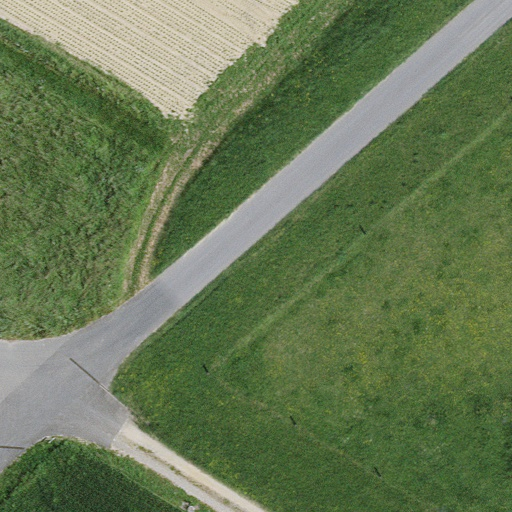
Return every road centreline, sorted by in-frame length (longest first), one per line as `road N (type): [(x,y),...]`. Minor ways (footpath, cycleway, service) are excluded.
road 1 (unclassified): [(0,495),(511,34)]
road 2 (track): [(0,421),(154,511)]
